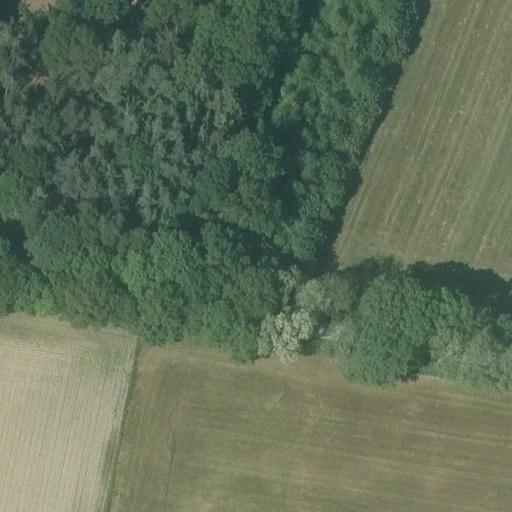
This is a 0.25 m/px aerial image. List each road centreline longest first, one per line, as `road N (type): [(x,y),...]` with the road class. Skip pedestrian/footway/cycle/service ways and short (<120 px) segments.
road 1 (unclassified): [(511,371),(0,282)]
road 2 (track): [(255,172),(274,53),(298,0)]
